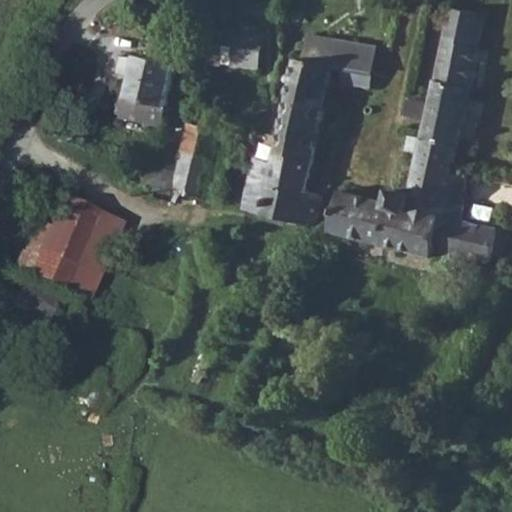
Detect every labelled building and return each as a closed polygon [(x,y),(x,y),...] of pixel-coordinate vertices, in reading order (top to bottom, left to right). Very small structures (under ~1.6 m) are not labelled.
[(429,111),(426,125),(461,134),(482,32),(478,31),(478,26),(480,26),(484,0),(456,0),(434,96),(417,92),(414,108),(429,111)] [(231,5),(208,3),(203,22),(229,25),(231,5)] [(251,7),(231,5),(229,25),(226,50),(253,53),(261,54),(263,46),(264,35),(248,35),(251,7)] [(372,78),(375,57),(329,53),(331,32),(309,32),(307,49),(297,48),(287,93),(308,96),(327,99),(333,72),(372,78)] [(175,116),(190,44),(154,37),(144,82),(134,78),(129,97),(175,116)] [(308,96),(287,93),(281,126),(278,139),(317,147),(321,125),(304,121),(308,96)] [(186,156),(149,147),(145,170),(207,184),(222,114),(197,108),(186,156)] [(464,188),(466,163),(455,160),(461,134),(426,125),(413,182),(402,180),(398,194),(347,183),(336,220),(433,249),(435,241),(443,206),(465,210),(467,189),(464,188)] [(276,152),(261,148),(254,178),(270,179),(272,174),(309,181),(317,147),(278,139),(276,152)] [(31,193),(50,195),(52,176),(33,174),(31,193)] [(324,216),(330,187),(309,183),(309,181),(272,174),(270,179),(254,178),(250,197),(324,216)] [(46,221),(33,217),(14,269),(91,296),(119,215),(56,193),(46,221)] [(505,219),(465,210),(443,206),(435,241),(499,255),(500,248),(506,249),(509,251),(511,236),(511,226),(504,225),(505,219)] [(10,305),(48,322),(59,296),(22,280),(10,305)]
